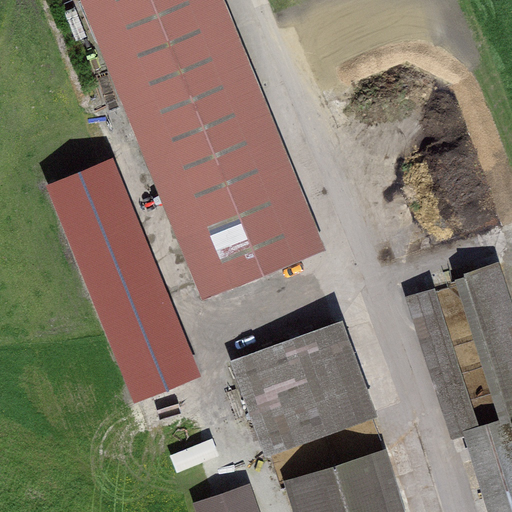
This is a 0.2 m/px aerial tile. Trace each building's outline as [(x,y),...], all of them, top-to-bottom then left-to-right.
[(96,0),(214,289),(309,251),(207,0),(96,0)] [(432,89),(409,33),(324,68),(347,123),(432,89)] [(96,187),(96,280),(136,392),(189,373),(189,362),(178,331),(164,331),(164,316),(130,316),(154,307),(147,287),(127,286),(155,277),(155,275),(120,176),(106,181),(108,187),(96,187)] [(511,318),(496,267),(464,277),(508,417),(465,431),(491,511),(511,511),(511,428),(509,418),(511,416),(511,318)] [(338,323),(234,361),(266,450),(371,412),(338,323)] [(287,487),(295,511),(398,511),(382,458),(386,457),(385,454),(287,487)] [(224,506),(225,511),(261,511),(257,496),(224,506)]
